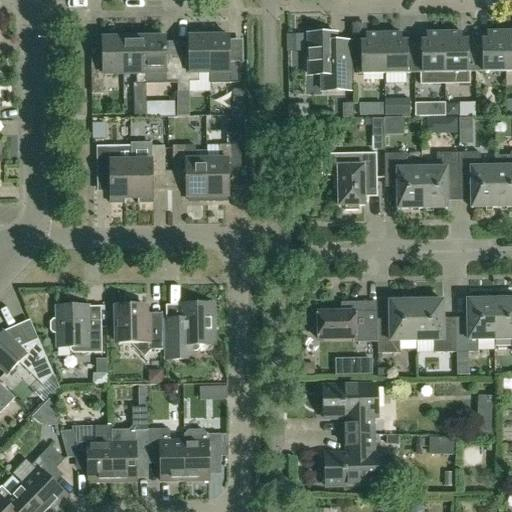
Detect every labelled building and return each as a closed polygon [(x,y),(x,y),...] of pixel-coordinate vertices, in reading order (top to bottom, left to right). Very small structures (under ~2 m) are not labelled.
[(177,82),(177,92),(189,92),(189,83),(198,83),(198,74),(209,74),(209,38),(207,38),(205,33),(193,33),(192,38),(188,38),(188,62),(177,63),(177,82)] [(210,38),(209,38),(209,74),(220,74),(220,82),(225,87),(239,86),(239,64),(230,65),(229,37),(226,37),(224,33),(212,33),(210,38)] [(505,73),(505,33),(487,33),(488,41),(475,41),(475,73),(505,73)] [(350,87),(349,61),(349,43),(336,43),(335,36),(330,36),(329,34),(322,34),(320,36),(308,36),(309,76),(322,76),(322,88),(350,87)] [(427,42),(414,42),(415,74),(421,74),(421,85),(445,85),(444,34),(427,34),(427,42)] [(469,73),(475,73),(475,41),(461,41),(461,34),(444,34),(445,85),(469,85),(469,73)] [(384,75),(384,35),(367,35),(367,43),(352,43),(352,63),(358,63),(358,75),(384,75)] [(415,74),(414,42),(401,42),(401,35),(384,35),(384,75),(415,74)] [(177,82),(177,63),(166,63),(165,38),(145,39),(146,82),(156,82),(177,82)] [(91,70),(92,95),(103,95),(103,76),(123,75),(123,39),(102,39),(103,70),(91,70)] [(145,39),(123,39),(123,75),(137,75),(137,84),(146,84),(146,82),(145,39)] [(245,116),(244,102),(232,103),(231,103),(231,117),(244,116),(245,116)] [(146,106),(134,107),(134,118),(146,118),(146,106)] [(190,108),(178,108),(178,117),(190,117),(190,108)] [(442,129),(447,134),(457,134),(458,119),(442,119),(442,129)] [(460,119),(460,128),(473,128),(473,119),(460,119)] [(219,161),(207,161),(207,203),(225,202),(226,197),(229,197),(228,171),(241,171),(240,124),(231,124),(231,130),(228,130),(228,146),(219,146),(219,161)] [(131,163),(131,199),(137,199),(138,205),(139,205),(139,204),(153,204),(152,173),(165,172),(164,147),(151,148),(149,145),(133,145),(132,148),(131,148),(131,163)] [(185,172),(186,198),(188,198),(190,203),(207,203),(207,161),(195,161),(195,147),(172,147),(173,172),(185,172)] [(97,148),(97,174),(109,173),(110,204),(124,204),(124,205),(125,205),(125,199),(131,199),(131,163),(131,148),(97,148)] [(511,153),(511,157),(495,158),(495,168),(496,209),(511,208),(511,153)] [(338,176),(333,176),(334,190),(338,190),(338,207),(345,207),(345,211),(358,211),(358,207),(365,207),(364,180),(377,180),(376,154),(344,155),(344,167),(337,167),(338,176)] [(421,169),(422,210),(447,210),(447,182),(459,182),(458,154),(437,155),(437,169),(421,169)] [(458,154),(459,182),(471,181),(471,209),(496,209),(495,168),(480,168),(480,154),(458,154)] [(384,156),(385,183),(397,183),(397,210),(422,210),(421,169),(406,170),(406,155),(384,156)] [(511,352),(511,300),(494,301),(494,341),(511,341),(511,353),(511,352)] [(477,341),(494,341),(494,301),(467,301),(467,323),(455,323),(456,353),(478,353),(477,341)] [(399,343),(417,342),(416,302),(389,303),(389,325),(377,325),(377,343),(378,355),(400,354),(399,343)] [(434,354),(456,353),(455,323),(443,324),(443,302),(416,302),(417,342),(433,342),(434,354)] [(377,343),(377,325),(377,303),(341,303),(341,313),(317,314),(317,318),(314,318),(311,321),(312,334),(314,336),(318,336),(318,340),(355,340),(356,343),(377,343)] [(200,346),(214,346),(213,306),(180,306),(180,322),(177,326),(166,326),(167,361),(188,361),(188,353),(197,352),(200,349),(200,346)] [(163,351),(162,333),(150,333),(150,325),(150,321),(146,321),(145,307),(118,307),(119,345),(133,345),(133,347),(144,358),(151,351),(163,351)] [(73,355),(102,354),(101,327),(91,327),(88,324),(87,308),(57,308),(57,320),(53,320),(50,323),(50,331),(53,335),(58,334),(58,348),(70,348),(70,352),(73,355)] [(18,349),(2,333),(1,333),(0,333),(0,368),(7,375),(19,363),(42,386),(53,375),(38,340),(18,349)] [(0,414),(15,399),(0,385),(0,414)] [(345,418),(346,437),(373,436),(372,418),(378,418),(377,386),(323,388),(323,394),(321,394),(321,392),(320,392),(320,395),(318,399),(317,402),(317,405),(318,409),(320,412),(320,416),(322,416),(321,413),(324,413),(324,419),(337,419),(341,415),(345,418)] [(486,424),(504,424),(504,399),(487,398),(486,424)] [(111,428),(112,483),(136,483),(136,455),(148,455),(147,431),(147,409),(131,409),(132,427),(129,431),(112,431),(112,428),(111,428)] [(67,459),(88,458),(88,484),(112,483),(111,428),(95,429),(95,444),(76,444),(72,431),(60,433),(67,459)] [(147,431),(148,455),(148,461),(160,460),(160,482),(185,482),(184,442),(169,442),(169,430),(147,431)] [(184,442),(185,482),(209,482),(209,475),(208,458),(220,458),(220,457),(228,457),(227,435),(220,435),(208,435),(203,431),(188,431),(184,436),(184,442)] [(373,454),(373,436),(346,437),(346,456),(342,460),(338,455),(325,455),(325,462),(323,462),(323,460),(322,460),(322,463),(320,466),(319,470),(319,473),(320,477),(322,480),(322,484),(323,484),(323,481),(325,481),(326,487),(379,486),(379,454),(373,454)] [(48,478),(56,470),(46,459),(38,468),(31,462),(24,463),(19,467),(17,471),(16,478),(22,484),(21,485),(47,511),(50,511),(66,496),(54,484),(48,478)] [(47,511),(21,485),(10,496),(2,487),(0,489),(0,511),(47,511)]
